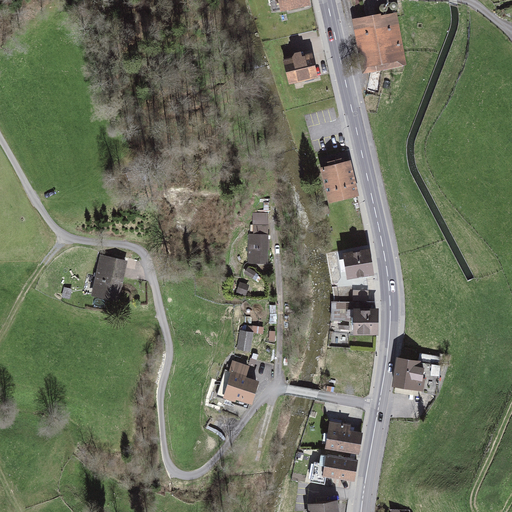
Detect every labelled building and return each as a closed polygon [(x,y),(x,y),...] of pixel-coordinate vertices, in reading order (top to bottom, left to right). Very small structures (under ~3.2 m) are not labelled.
[(311,5),(309,0),(276,0),(279,11),(311,5)] [(405,63),(397,16),(356,23),(363,70),(405,63)] [(290,88),(319,79),(311,54),(282,63),(290,88)] [(357,198),(349,165),(322,171),(330,204),(357,198)] [(249,237),(248,265),(267,266),(269,218),(254,217),(253,239),(249,237)] [(119,295),(126,257),(100,252),(93,290),(119,295)] [(346,281),(373,276),(369,252),(342,256),(346,281)] [(353,293),(353,303),(368,303),(369,293),(353,293)] [(353,338),(379,338),(379,312),(353,312),(353,338)] [(242,334),(238,351),(250,353),(254,336),(242,334)] [(408,361),(404,390),(434,394),(438,365),(408,361)] [(234,365),(224,396),(250,404),(256,384),(243,380),(247,369),(234,365)] [(334,452),(358,456),(362,434),(350,432),(351,426),(338,424),(334,452)] [(324,476),(353,481),(357,462),(327,457),(324,476)] [(337,511),(336,503),(310,507),(311,511),(337,511)]
